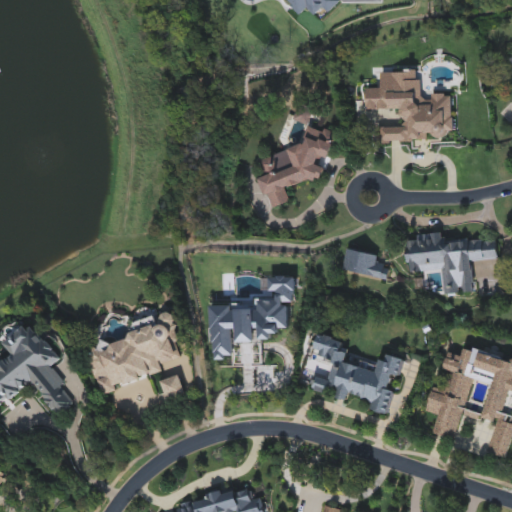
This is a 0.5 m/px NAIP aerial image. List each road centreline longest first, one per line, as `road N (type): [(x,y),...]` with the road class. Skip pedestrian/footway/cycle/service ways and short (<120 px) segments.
road 1 (residential): [(511,504),(298,432),(255,430),(202,440),(169,457),(116,511)]
road 2 (residential): [(511,188),(451,200),(370,201)]
